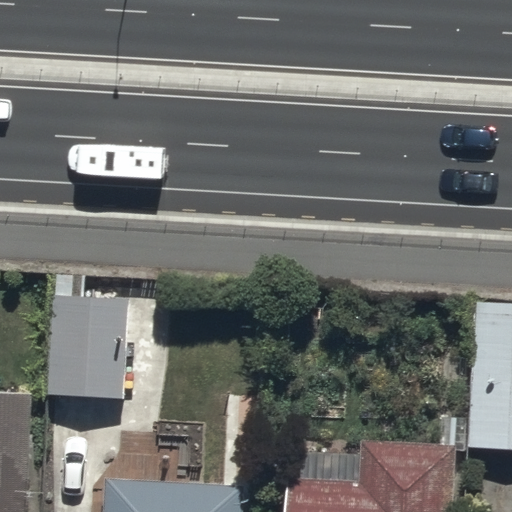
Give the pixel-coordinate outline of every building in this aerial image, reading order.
[(55,403),(129,406),(134,309),(59,305),(55,403)] [(473,454),(511,455),(511,314),(480,313),(473,454)] [(0,511),(31,511),(33,476),(37,404),(0,401),(0,511)] [(361,451),(359,487),(292,484),(290,511),(461,511),(464,456),(361,451)] [(245,511),(246,495),(132,489),(110,488),(109,511),(245,511)]
